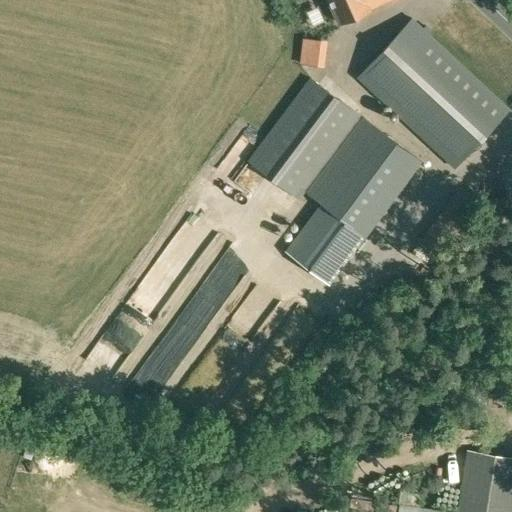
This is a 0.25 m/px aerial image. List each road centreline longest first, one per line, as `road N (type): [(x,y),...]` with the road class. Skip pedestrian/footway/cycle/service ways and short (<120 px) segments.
road 1 (track): [(208,213),(188,200),(112,310),(100,296),(72,292),(10,368)]
road 2 (track): [(511,445),(446,448),(265,511)]
road 3 (track): [(112,310),(0,475)]
road 4 (track): [(124,511),(2,471)]
